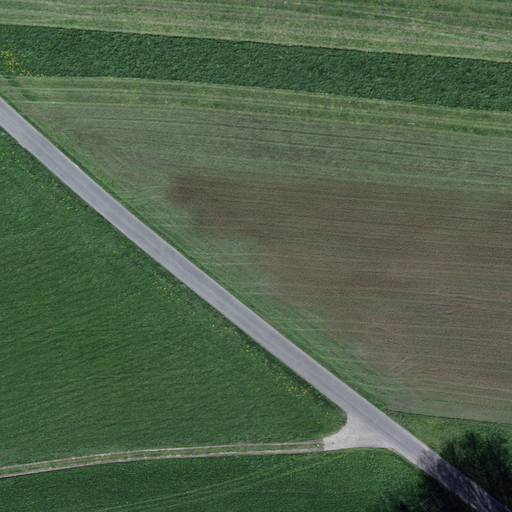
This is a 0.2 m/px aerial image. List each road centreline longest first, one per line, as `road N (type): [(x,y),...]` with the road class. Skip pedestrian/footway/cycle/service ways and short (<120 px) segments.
road 1 (unclassified): [(0,119),(225,310),(381,431),(506,511)]
road 2 (track): [(0,481),(327,448),(381,431)]
